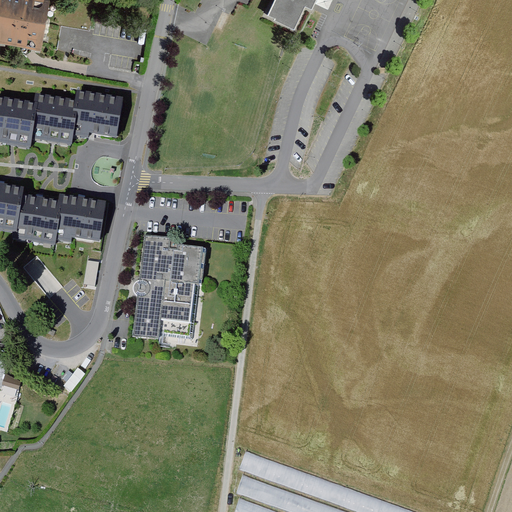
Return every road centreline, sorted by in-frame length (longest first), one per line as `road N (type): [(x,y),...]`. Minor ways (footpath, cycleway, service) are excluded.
road 1 (residential): [(167,0),(99,321),(82,342),(42,347),(0,289)]
road 2 (track): [(224,511),(262,183)]
